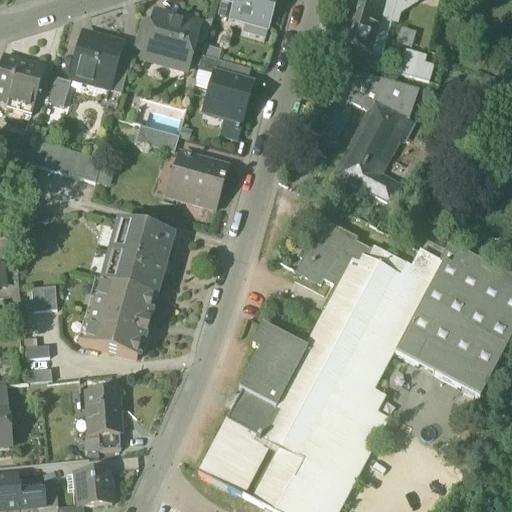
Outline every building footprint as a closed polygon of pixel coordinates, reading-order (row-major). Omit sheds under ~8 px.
[(234,9),(236,0),(218,0),(217,4),(234,9)] [(230,21),(251,28),(267,32),(277,0),(236,0),(234,9),(230,21)] [(364,0),(362,9),(380,14),(377,26),(388,29),(396,0),(364,0)] [(368,57),(377,26),(380,14),(362,9),(350,5),(337,48),(368,57)] [(158,66),(186,74),(199,27),(197,26),(197,29),(172,23),(173,20),(156,16),(155,20),(153,27),(143,62),(145,63),(148,53),(160,57),(158,66)] [(197,26),(173,20),(172,23),(197,29),(197,26)] [(141,24),(131,58),(131,59),(143,62),(153,27),(141,24)] [(380,60),(388,29),(377,26),(368,57),(380,60)] [(264,44),(267,32),(251,28),(248,40),(264,44)] [(401,33),(396,48),(411,53),(416,38),(401,33)] [(90,87),(109,93),(120,55),(122,50),(97,43),(95,47),(85,44),(86,39),(83,38),(70,81),(73,82),(75,78),(91,83),(90,87)] [(197,74),(215,79),(215,77),(222,78),(225,67),(229,54),(205,48),(201,60),(197,74)] [(148,53),(145,63),(158,66),(160,57),(148,53)] [(423,67),(425,60),(402,53),(395,76),(427,86),(432,69),(423,67)] [(120,96),(131,59),(131,58),(120,55),(109,93),(120,96)] [(30,111),(33,111),(44,73),(1,60),(0,63),(0,101),(8,104),(9,100),(31,107),(30,111)] [(222,78),(245,85),(249,74),(225,67),(222,78)] [(193,89),(210,94),(215,79),(197,74),(193,89)] [(334,101),(346,107),(347,105),(360,79),(347,75),(334,101)] [(221,122),(224,123),(240,127),(252,87),(245,85),(222,78),(215,77),(215,79),(210,94),(204,117),(206,118),(207,113),(223,118),(221,122)] [(369,116),(363,127),(393,143),(398,146),(409,126),(406,124),(416,95),(360,79),(347,105),(369,116)] [(47,107),(61,111),(68,86),(54,82),(47,107)] [(9,100),(8,104),(30,111),(31,107),(9,100)] [(206,118),(221,122),(223,118),(207,113),(206,118)] [(235,144),(240,127),(224,123),(219,139),(235,144)] [(379,181),(398,146),(393,143),(363,127),(334,180),(376,201),(385,184),(379,181)] [(136,146),(174,156),(178,141),(140,130),(136,146)] [(29,167),(41,170),(48,147),(36,144),(29,167)] [(41,170),(95,186),(100,167),(101,162),(48,147),(41,170)] [(22,173),(20,154),(0,155),(0,168),(1,175),(22,173)] [(171,200),(217,213),(229,171),(184,158),(171,200)] [(100,167),(95,186),(109,190),(115,171),(100,167)] [(337,290),(348,296),(370,252),(354,244),(356,241),(330,228),(329,231),(316,224),(306,244),(312,247),(303,263),(309,266),(310,271),(303,282),(319,290),(322,284),(336,291),(337,290)] [(122,225),(105,289),(153,302),(160,276),(163,277),(166,266),(163,266),(171,239),(122,225)] [(0,242),(0,262),(11,262),(10,242),(0,242)] [(336,291),(305,352),(275,410),(242,393),(237,402),(233,400),(229,409),(232,411),(199,476),(269,511),(341,511),(377,442),(351,429),(362,409),(389,357),(438,267),(415,254),(408,267),(372,249),(370,252),(348,296),(337,290),(336,291)] [(511,289),(445,254),(438,267),(389,357),(477,404),(511,338),(511,289)] [(146,327),(153,302),(105,289),(100,287),(83,348),(136,363),(143,338),(146,339),(149,327),(146,327)] [(55,290),(43,291),(45,315),(57,314),(55,290)] [(33,316),(45,315),(43,291),(31,292),(33,316)] [(239,391),(242,393),(275,410),(305,352),(261,329),(250,350),(258,354),(239,391)] [(24,351),(25,363),(49,361),(48,349),(24,351)] [(26,386),(27,388),(51,386),(50,373),(26,375),(26,386)] [(84,396),(87,442),(98,441),(120,440),(121,439),(118,394),(84,396)] [(380,411),(399,420),(407,402),(388,394),(380,411)] [(0,451),(9,450),(5,404),(3,404),(0,404),(0,451)] [(389,424),(362,409),(351,429),(377,442),(379,443),(389,424)] [(84,442),(85,456),(99,456),(121,454),(120,440),(98,441),(87,442),(84,442)] [(421,471),(410,511),(420,511),(431,474),(421,471)] [(78,494),(79,511),(84,510),(112,508),(109,474),(76,477),(76,478),(76,480),(78,480),(79,493),(78,493),(78,494)] [(67,495),(78,494),(78,493),(76,480),(76,478),(66,479),(67,495)] [(0,511),(19,511),(18,498),(18,489),(17,480),(0,481),(0,511)] [(43,495),(43,488),(42,487),(18,489),(18,498),(43,495)] [(43,495),(45,511),(48,511),(57,511),(55,487),(43,488),(43,495)] [(18,498),(19,511),(45,511),(43,495),(18,498)]
